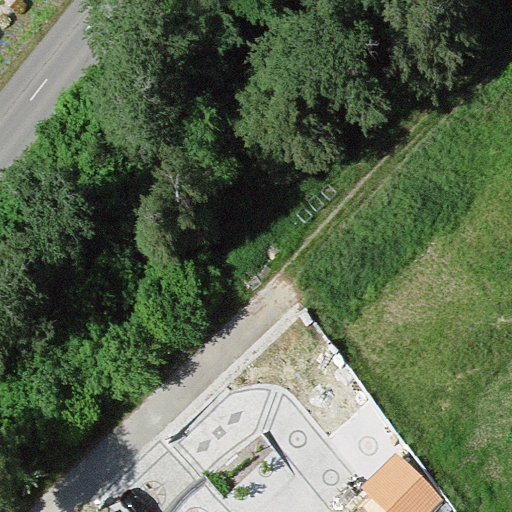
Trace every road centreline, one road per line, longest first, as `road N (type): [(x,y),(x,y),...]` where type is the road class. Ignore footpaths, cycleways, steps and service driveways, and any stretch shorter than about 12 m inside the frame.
road 1 (residential): [(321,267),(53,511)]
road 2 (tertiary): [(114,0),(0,142)]
